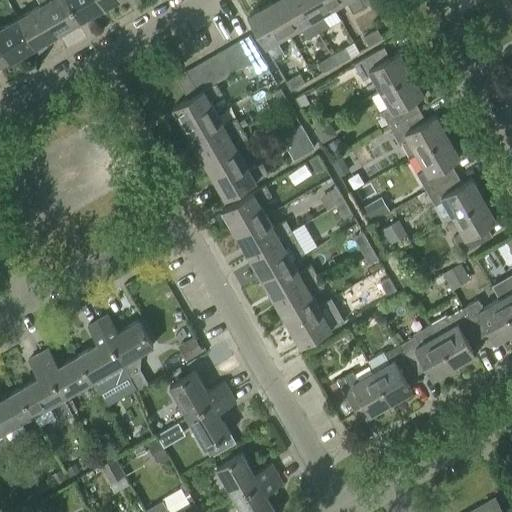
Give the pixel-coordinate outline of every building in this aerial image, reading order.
[(57,32),(71,24),(79,20),(68,0),(38,0),(41,4),(57,32)] [(103,6),(99,0),(68,0),(79,20),(103,6)] [(275,0),(271,3),(289,33),(301,26),(308,38),(318,32),(299,0),(275,0)] [(299,0),(318,32),(329,26),(322,14),(334,7),(329,0),(299,0)] [(329,0),(334,7),(346,0),(353,12),(364,5),(360,0),(329,0)] [(271,3),(259,9),(248,15),(273,59),(284,52),(277,40),(289,33),(271,3)] [(34,45),(47,38),(57,32),(41,4),(18,18),(34,45)] [(18,18),(12,21),(5,25),(0,23),(0,65),(34,45),(18,18)] [(368,45),(382,36),(377,28),(363,36),(368,45)] [(249,34),(239,40),(251,62),(257,72),(268,66),(249,34)] [(241,68),(251,62),(239,40),(228,46),(241,68)] [(230,74),(241,68),(228,46),(218,52),(230,74)] [(410,73),(404,61),(405,61),(399,51),(389,56),(384,46),(353,63),(362,78),(371,73),(381,90),(410,73)] [(345,47),(331,55),(336,63),(350,56),(345,47)] [(207,58),(220,80),(230,74),(218,52),(207,58)] [(323,71),(336,63),(331,55),(317,62),(323,71)] [(209,86),(216,82),(220,80),(207,58),(197,64),(209,86)] [(186,70),(199,92),(209,86),(197,64),(186,70)] [(188,98),(199,92),(186,70),(175,76),(188,98)] [(299,72),(285,79),(291,90),(304,82),(299,72)] [(380,110),(390,127),(420,109),(414,99),(423,93),(418,83),(417,84),(410,73),(381,90),(389,105),(380,110)] [(187,129),(217,112),(210,100),(223,93),(216,82),(209,86),(199,92),(188,98),(172,106),(179,118),(180,117),(187,129)] [(279,106),(288,101),(280,88),(271,93),(279,106)] [(288,101),(279,106),(286,119),(295,115),(288,101)] [(416,153),(446,136),(440,124),(441,124),(435,114),(426,119),(420,109),(390,127),(398,141),(407,136),(416,153)] [(193,142),(199,152),(242,127),(236,117),(224,124),(217,112),(187,129),(194,141),(193,142)] [(213,174),(243,156),(236,144),(248,138),(242,127),(199,152),(205,163),(206,162),(213,174)] [(297,138),(305,151),(314,146),(306,133),(297,138)] [(411,197),(456,172),(450,162),(460,156),(454,146),(453,147),(446,136),(416,153),(425,168),(416,173),(423,184),(408,192),(411,197)] [(309,159),(320,178),(329,173),(318,154),(309,159)] [(213,174),(220,186),(219,187),(225,198),(268,173),(262,162),(250,169),(243,156),(213,174)] [(452,215),(482,198),(476,187),(477,187),(471,177),(462,182),(456,172),(411,197),(414,202),(428,194),(434,204),(443,200),(452,216),(452,215)] [(236,231),(267,213),(260,201),(271,195),(265,184),(222,209),(228,220),(229,219),(236,231)] [(327,191),(335,204),(343,200),(336,186),(327,191)] [(489,210),(482,198),(452,215),(461,231),(453,235),(462,252),(492,235),(486,225),(496,219),(490,209),(489,210)] [(351,213),(343,200),(335,204),(343,218),(351,213)] [(248,254),(291,230),(285,219),(274,225),(267,213),(236,231),(243,243),(242,244),(248,254)] [(398,218),(377,230),(385,245),(406,233),(398,218)] [(297,240),(291,230),(248,254),(254,265),(255,264),(262,276),(293,259),(286,247),(297,240)] [(361,249),(370,244),(362,231),(353,236),(361,249)] [(378,257),(370,244),(361,249),(369,263),(378,257)] [(385,254),(403,286),(412,280),(404,267),(403,268),(392,250),(388,252),(385,254)] [(274,299),(317,275),(311,264),(300,271),(293,259),(262,276),(269,288),(268,289),(274,299)] [(511,274),(491,286),(499,299),(511,321),(511,274)] [(288,321),(318,304),(312,292),(323,286),(317,275),(274,299),(280,310),(281,309),(288,321)] [(379,281),(387,295),(396,290),(388,276),(379,281)] [(462,308),(479,337),(490,331),(495,341),(505,335),(505,334),(511,329),(511,321),(499,299),(484,308),(479,298),(462,308)] [(326,316),(318,304),(288,321),(295,333),(294,334),(300,345),(343,320),(337,309),(326,316)] [(430,323),(453,364),(464,357),(465,358),(475,352),(469,343),(479,337),(462,308),(448,316),(446,314),(430,323)] [(137,390),(149,383),(140,367),(141,351),(151,345),(152,345),(153,345),(138,318),(137,319),(137,320),(117,331),(107,313),(97,319),(122,362),(137,390)] [(122,362),(97,319),(87,325),(98,342),(78,354),(92,379),(122,362)] [(398,331),(394,334),(417,373),(427,367),(432,377),(442,371),(442,370),(453,364),(430,323),(412,333),(414,335),(404,341),(398,331)] [(369,361),(374,371),(391,400),(401,393),(402,394),(412,389),(406,379),(417,373),(394,334),(391,335),(397,345),(369,361)] [(92,379),(78,354),(58,365),(48,347),(38,353),(62,396),(92,379)] [(18,388),(33,413),(47,405),(50,406),(55,416),(63,419),(73,413),(62,396),(38,353),(28,359),(38,376),(18,388)] [(187,416),(230,391),(224,381),(207,391),(196,371),(196,370),(169,385),(187,416)] [(379,406),(391,400),(374,371),(358,380),(353,370),(336,379),(354,409),(364,404),(369,413),(379,407),(379,406)] [(0,424),(10,442),(28,432),(21,420),(33,413),(18,388),(0,398),(0,424)] [(236,400),(230,391),(187,416),(204,446),(213,441),(230,431),(230,430),(229,430),(218,411),(236,400)] [(0,424),(0,448),(10,442),(0,424)] [(234,497),(277,472),(271,462),(254,473),(242,453),(243,453),(242,452),(216,467),(234,497)] [(99,464),(110,482),(125,473),(115,455),(99,464)] [(234,497),(241,509),(242,511),(276,511),(277,511),(276,511),(265,492),(282,482),(277,472),(234,497)] [(146,511),(145,511),(200,511),(194,502),(177,511),(169,511),(162,499),(145,510),(146,511)] [(504,511),(498,502),(480,511),(504,511)]
